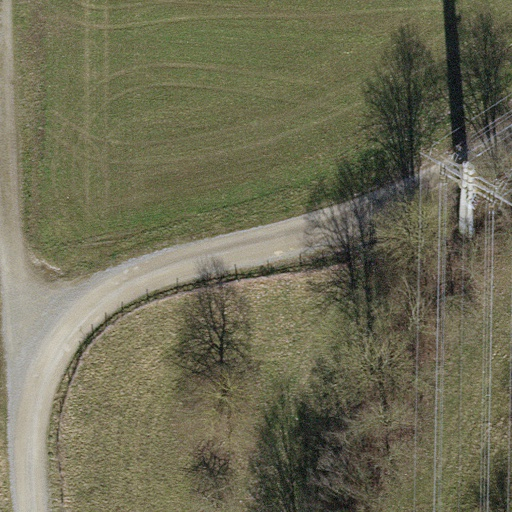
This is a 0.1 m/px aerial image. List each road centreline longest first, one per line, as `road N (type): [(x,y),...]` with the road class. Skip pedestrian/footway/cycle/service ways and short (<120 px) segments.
road 1 (track): [(511,151),(371,222),(134,280),(42,321)]
road 2 (track): [(42,321),(11,255),(4,0)]
road 3 (track): [(42,321),(31,408),(36,511)]
